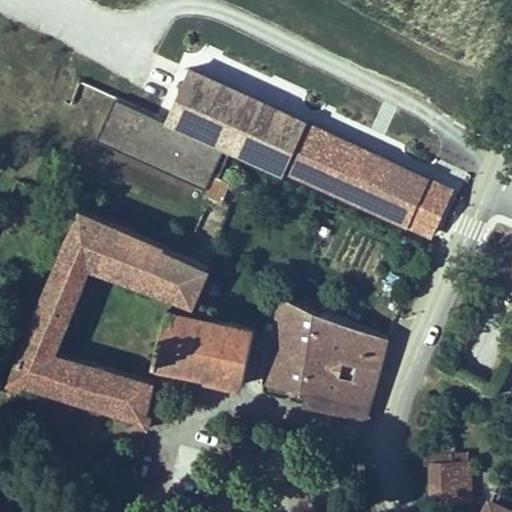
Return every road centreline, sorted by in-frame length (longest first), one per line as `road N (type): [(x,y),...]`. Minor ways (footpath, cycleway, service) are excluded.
road 1 (tertiary): [(390,442),(394,409),(511,132)]
road 2 (residential): [(390,442),(288,415),(212,417),(179,430),(150,458),(136,511)]
road 3 (unknown): [(494,174),(288,86)]
